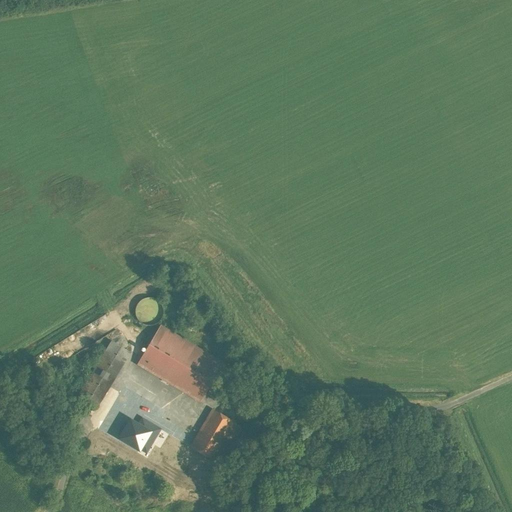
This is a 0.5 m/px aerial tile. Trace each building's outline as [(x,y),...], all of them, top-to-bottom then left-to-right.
[(135,313),(136,317),(138,321),(141,324),(146,326),(150,326),(155,325),(159,322),(162,318),(163,313),(162,308),(160,304),(157,300),(153,298),(149,298),(144,298),(140,301),(137,304),(135,308),(135,313)] [(223,364),(160,326),(137,364),(200,402),(223,364)] [(130,352),(111,341),(77,398),(96,409),(130,352)] [(143,435),(144,436),(156,415),(120,393),(95,434),(131,456),(143,435)] [(241,427),(213,409),(190,447),(219,465),(241,427)] [(143,435),(131,456),(174,482),(189,458),(180,452),(177,456),(144,436),(143,435)]
